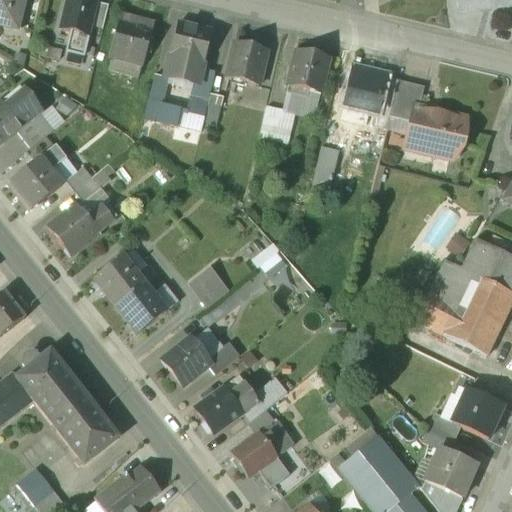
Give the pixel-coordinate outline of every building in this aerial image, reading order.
[(0,0),(0,25),(15,29),(21,2),(9,0),(0,0)] [(94,3),(81,0),(66,0),(59,31),(70,34),(86,37),(89,26),(94,3)] [(107,6),(94,3),(89,26),(101,29),(107,6)] [(118,18),(108,57),(142,65),(150,32),(135,28),(136,22),(118,18)] [(206,32),(175,24),(162,79),(196,87),(197,87),(201,71),(206,48),(202,47),(206,32)] [(86,37),(70,34),(65,53),(66,53),(81,57),(86,37)] [(265,52),(232,45),(224,79),(257,87),(265,52)] [(60,52),(48,48),(45,58),(58,61),(60,52)] [(327,60),(294,52),(285,87),(288,88),(287,94),(304,98),(305,92),(318,95),(327,60)] [(81,57),(66,53),(64,62),(79,66),(81,57)] [(213,73),(201,71),(197,87),(196,87),(193,99),(194,100),(206,102),(207,99),(213,73)] [(383,80),(365,75),(365,78),(350,75),(342,107),(373,114),(375,115),(383,80)] [(396,83),(383,80),(375,115),(373,114),(369,128),(385,131),(388,118),(396,83)] [(422,89),(396,83),(388,118),(410,123),(413,107),(417,108),(422,89)] [(39,114),(18,88),(0,102),(0,104),(20,129),(37,115),(39,114)] [(223,102),(207,99),(206,102),(201,122),(218,126),(223,102)] [(201,122),(206,102),(194,100),(191,114),(190,113),(167,108),(167,110),(156,108),(152,122),(198,133),(201,122)] [(20,129),(0,104),(0,145),(9,138),(15,133),(20,129)] [(417,108),(413,107),(410,123),(404,144),(416,147),(415,153),(448,161),(455,157),(464,119),(417,108)] [(294,114),(265,108),(258,139),(287,146),(294,114)] [(20,129),(15,133),(29,151),(51,133),(37,115),(20,129)] [(198,133),(152,122),(151,128),(197,139),(198,133)] [(15,133),(9,138),(23,155),(29,151),(15,133)] [(64,160),(54,148),(38,160),(49,173),(60,164),(64,160)] [(337,153),(318,149),(309,189),(327,194),(337,153)] [(38,160),(37,159),(8,183),(31,211),(60,187),(49,173),(38,160)] [(71,178),(60,164),(49,173),(60,187),(63,184),(71,178)] [(89,181),(80,170),(71,178),(63,184),(72,195),(89,181)] [(96,190),(89,181),(72,195),(79,203),(93,192),(96,190)] [(511,184),(503,202),(511,206),(511,184)] [(79,203),(75,207),(86,221),(105,206),(93,192),(79,203)] [(86,221),(75,207),(46,230),(68,258),(97,235),(96,234),(115,219),(105,206),(86,221)] [(457,256),(467,242),(454,234),(445,248),(457,256)] [(511,259),(474,241),(460,269),(445,262),(430,292),(456,305),(472,275),(511,295),(511,259)] [(261,274),(282,258),(271,244),(250,259),(261,274)] [(121,260),(143,287),(155,276),(133,250),(121,260)] [(143,287),(121,260),(93,283),(114,309),(143,287)] [(209,308),(225,294),(204,270),(188,283),(209,308)] [(511,295),(472,275),(456,305),(430,292),(415,322),(485,357),(511,300),(511,295)] [(155,276),(143,287),(165,314),(177,304),(155,276)] [(143,287),(114,309),(137,337),(165,314),(143,287)] [(0,337),(23,320),(3,294),(0,296),(0,337)] [(189,339),(161,361),(182,388),(207,369),(210,366),(207,362),(221,351),(206,332),(192,343),(189,339)] [(221,351),(207,362),(210,366),(207,369),(214,378),(238,358),(228,345),(221,351)] [(117,440),(49,353),(38,362),(26,371),(15,380),(33,404),(82,467),(117,440)] [(22,364),(22,367),(26,371),(38,362),(35,358),(32,356),(29,356),(26,357),(24,358),(22,361),(22,364)] [(15,380),(7,377),(0,382),(0,429),(33,404),(15,380)] [(221,390),(231,404),(248,392),(238,378),(221,390)] [(214,395),(210,391),(199,399),(203,403),(193,411),(203,424),(200,428),(207,436),(212,436),(214,438),(242,418),(231,404),(221,390),(214,395)] [(502,408),(466,391),(462,399),(451,423),(451,425),(457,428),(487,441),(502,408)] [(248,392),(231,404),(242,418),(258,405),(248,392)] [(445,392),(434,416),(451,423),(462,399),(445,392)] [(263,412),(258,405),(242,418),(247,425),(263,412)] [(263,412),(247,425),(256,437),(258,436),(259,437),(270,428),(274,426),(263,412)] [(434,416),(428,431),(451,441),(457,428),(451,425),(451,423),(434,416)] [(274,426),(270,428),(279,439),(267,448),(275,459),(296,444),(280,421),(274,426)] [(256,437),(231,456),(248,479),(275,459),(267,448),(279,439),(270,428),(259,437),(258,436),(256,437)] [(451,441),(428,431),(422,444),(443,454),(443,452),(446,454),(451,441)] [(418,489),(376,438),(336,471),(369,511),(389,511),(408,497),(418,489)] [(446,454),(443,452),(443,454),(437,467),(432,465),(424,484),(459,500),(460,501),(475,467),(446,454)] [(141,470),(114,490),(130,511),(135,511),(160,494),(141,470)] [(53,494),(35,471),(16,486),(34,509),(53,494)] [(453,511),(459,500),(424,484),(420,492),(436,511),(453,511)] [(130,511),(114,490),(96,504),(98,508),(101,511),(130,511)] [(53,494),(34,509),(36,511),(52,511),(61,505),(53,494)] [(419,511),(408,497),(389,511),(419,511)]
